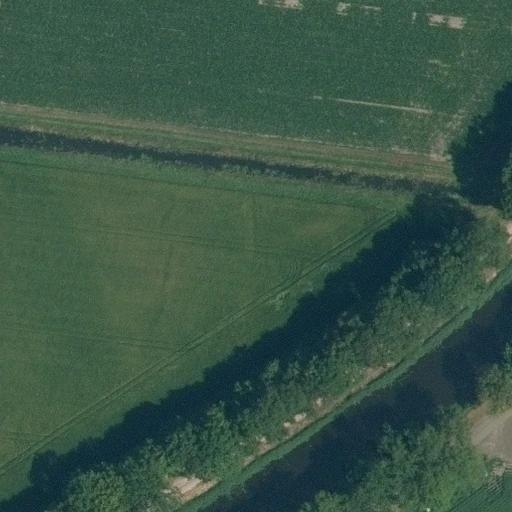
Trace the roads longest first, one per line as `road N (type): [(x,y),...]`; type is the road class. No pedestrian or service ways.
road 1 (track): [(153,511),(445,317),(511,245)]
road 2 (unclassified): [(360,511),(448,456),(511,400)]
